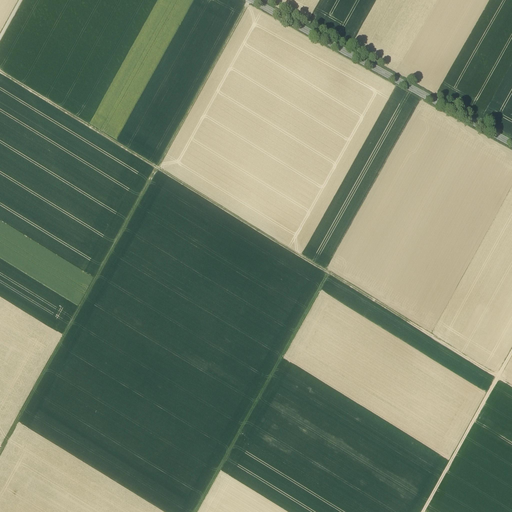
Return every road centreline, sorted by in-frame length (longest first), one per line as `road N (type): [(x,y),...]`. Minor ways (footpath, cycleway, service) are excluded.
road 1 (track): [(0,463),(160,169),(419,329)]
road 2 (track): [(0,73),(160,169),(253,3)]
road 3 (secondary): [(511,145),(247,0)]
road 4 (track): [(331,275),(201,511)]
road 5 (track): [(511,352),(424,511)]
